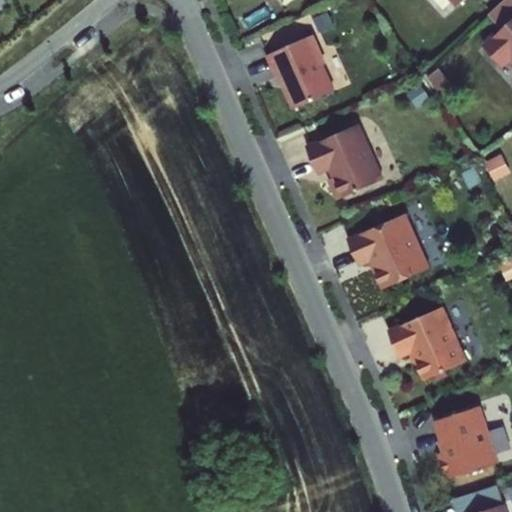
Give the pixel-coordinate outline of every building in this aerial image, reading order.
[(503,27),(486,42),(504,62),(511,54),(511,0),(504,0),(490,13),(503,27)] [(312,38),(269,59),(296,113),(336,93),(323,68),(326,66),(312,38)] [(329,174),(337,194),(382,176),(359,120),(307,141),(318,168),(330,163),(334,172),(329,174)] [(407,211),(348,235),(359,262),(370,257),(382,286),(430,267),(407,211)] [(442,305),(387,328),(398,354),(410,349),(422,378),(465,360),(442,305)] [(439,450),(447,476),(499,460),(482,403),(436,417),(446,448),(439,450)] [(510,511),(507,502),(475,511),(510,511)]
